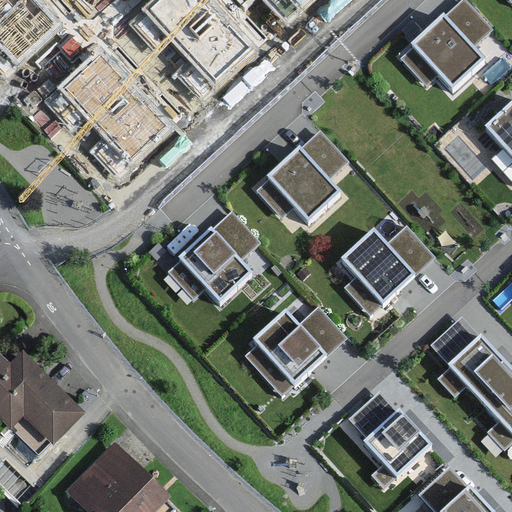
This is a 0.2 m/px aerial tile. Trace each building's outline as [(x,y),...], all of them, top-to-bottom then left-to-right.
[(493,31),(464,0),(444,19),(412,49),(399,61),(426,91),(439,79),(453,93),(485,63),(473,50),(493,31)] [(511,105),(485,130),(511,158),(511,105)] [(338,196),(300,155),(270,182),(308,223),(338,196)] [(179,254),(197,235),(189,227),(171,246),(179,254)] [(413,278),(374,235),(344,263),(383,305),(413,278)] [(250,278),(211,237),(182,264),(221,305),(250,278)] [(324,359),(286,317),(256,345),(294,386),(324,359)] [(511,378),(511,373),(460,318),(431,345),(485,403),(511,378)] [(8,397),(34,371),(24,361),(9,376),(0,367),(0,415),(9,424),(23,411),(8,397)] [(79,416),(34,371),(8,397),(23,411),(53,441),(79,416)] [(511,378),(485,403),(511,431),(511,378)] [(431,444),(380,392),(352,419),(368,436),(363,441),(384,462),(371,474),(386,489),(431,444)] [(85,511),(174,511),(177,509),(168,501),(173,497),(117,441),(66,492),(85,511)] [(490,511),(449,469),(420,496),(435,511),(490,511)]
